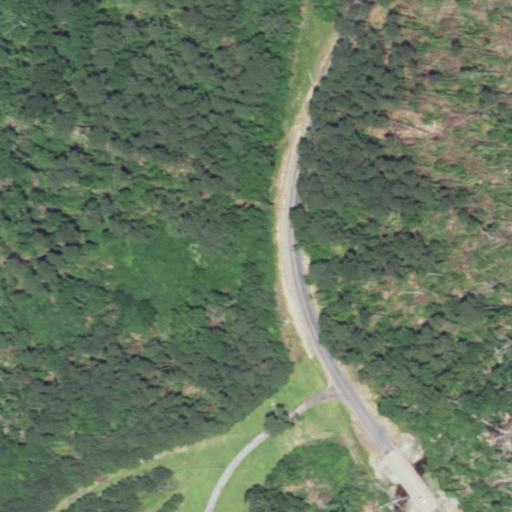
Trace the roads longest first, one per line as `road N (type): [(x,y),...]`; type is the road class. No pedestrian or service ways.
road 1 (residential): [(433,511),(337,385),(293,285),(287,240),(298,150),(357,0)]
road 2 (residential): [(337,385),(248,445),(206,511)]
